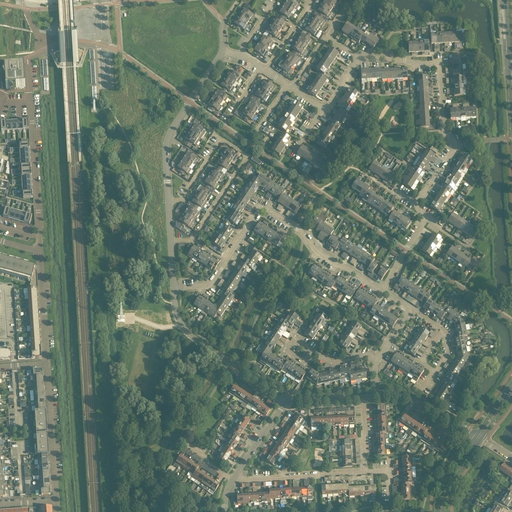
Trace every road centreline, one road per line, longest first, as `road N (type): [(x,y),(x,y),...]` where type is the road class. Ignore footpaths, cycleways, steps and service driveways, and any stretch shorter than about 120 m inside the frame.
road 1 (residential): [(383,290),(267,210),(257,212),(209,286),(173,289)]
road 2 (residential): [(416,204),(457,142),(443,130),(439,65),(358,58)]
road 3 (residential): [(170,239),(192,239),(244,158),(217,143),(181,199),(168,200)]
road 4 (residential): [(168,200),(166,139),(222,50)]
road 5 (residential): [(47,362),(55,499)]
road 6 (residential): [(39,235),(30,101)]
road 7 (residential): [(233,478),(366,470)]
